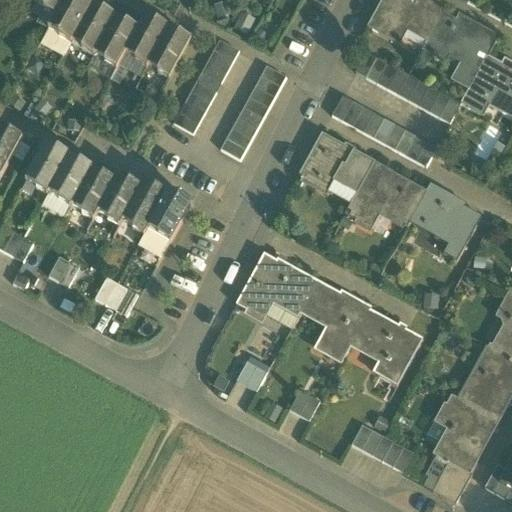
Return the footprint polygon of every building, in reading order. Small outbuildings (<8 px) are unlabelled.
[(35,0),(33,4),(45,11),(44,13),(55,19),(66,0),(35,0)] [(66,0),(55,19),(49,31),(60,38),(59,40),(70,46),(91,8),(92,6),(81,0),(80,0),(80,2),(76,0),(66,0)] [(446,10),(428,0),(383,0),(367,30),(394,45),(404,27),(429,41),(443,17),(446,10)] [(91,8),(72,44),(83,50),(82,52),(93,59),(114,21),(115,19),(104,12),(103,14),(91,8)] [(429,41),(422,55),(442,66),(450,52),(468,62),(466,66),(479,74),(487,60),(499,39),(485,31),(483,36),(457,21),(455,24),(443,17),(429,41)] [(156,26),(144,19),(138,31),(125,55),(136,61),(135,63),(142,68),(146,70),(148,68),(167,32),(168,30),(157,23),(156,26)] [(114,21),(94,56),(106,63),(105,65),(116,71),(118,68),(125,55),(138,31),(127,25),(125,27),(114,21)] [(167,32),(148,68),(158,74),(157,76),(169,82),(191,42),(179,36),(178,38),(167,32)] [(239,55),(220,44),(214,55),(234,65),(239,55)] [(125,55),(118,68),(136,78),(142,68),(135,63),(136,61),(125,55)] [(234,65),(214,55),(208,65),(228,76),(234,65)] [(366,56),(355,76),(366,81),(377,62),(366,56)] [(511,67),(509,72),(487,60),(479,74),(461,107),(479,117),(487,102),(505,112),(502,117),(511,121),(511,67)] [(377,62),(366,81),(376,87),(387,68),(377,62)] [(228,76),(208,65),(202,76),(222,87),(228,76)] [(387,68),(376,87),(387,93),(398,73),(387,68)] [(286,81),(267,70),(261,81),(281,91),(286,81)] [(398,73),(387,93),(397,99),(408,79),(398,73)] [(222,87),(202,76),(197,86),(216,97),(222,87)] [(408,79),(397,99),(408,105),(419,85),(408,79)] [(281,91),(261,81),(255,91),(275,102),(281,91)] [(419,85),(408,105),(418,110),(429,91),(419,85)] [(216,97),(197,86),(191,97),(211,108),(216,97)] [(275,102),(255,91),(249,102),(269,112),(275,102)] [(429,91),(418,110),(429,116),(440,97),(429,91)] [(211,108),(191,97),(185,107),(205,118),(211,108)] [(450,102),(440,97),(429,116),(439,122),(450,102)] [(353,105),(342,100),(332,119),(342,125),(353,105)] [(269,112),(249,102),(244,112),(263,123),(269,112)] [(450,102),(439,122),(450,128),(460,108),(450,102)] [(363,111),(353,105),(342,125),(353,131),(363,111)] [(205,118),(185,107),(179,118),(199,129),(205,118)] [(363,111),(353,131),(363,136),(374,117),(363,111)] [(263,123),(244,112),(238,123),(257,133),(263,123)] [(374,117),(363,136),(373,142),(384,123),(374,117)] [(199,129),(179,118),(174,128),(194,139),(199,129)] [(257,133),(238,123),(232,133),(252,144),(257,133)] [(395,128),(384,123),(373,142),(384,148),(395,128)] [(395,128),(384,148),(394,154),(405,134),(395,128)] [(252,144),(232,133),(226,144),(246,154),(252,144)] [(0,134),(0,180),(21,142),(10,136),(8,139),(0,134)] [(405,134),(394,154),(405,160),(416,140),(405,134)] [(374,166),(322,137),(299,179),(317,189),(323,179),(357,197),(374,167),(374,166)] [(416,140),(405,160),(415,165),(426,146),(416,140)] [(246,154),(226,144),(221,154),(240,164),(246,154)] [(426,146),(415,165),(426,171),(437,151),(426,146)] [(57,156),(45,149),(26,185),(37,191),(36,194),(47,200),(49,197),(68,162),(69,160),(58,154),(57,156)] [(80,168),(68,162),(49,197),(59,203),(58,206),(70,212),(71,210),(90,176),(92,172),(81,166),(80,168)] [(391,176),(374,167),(357,197),(345,218),(368,230),(379,210),(394,219),(392,222),(407,230),(412,222),(427,194),(392,175),(391,176)] [(101,182),(90,176),(71,210),(82,216),(81,218),(93,225),(98,216),(114,185),(103,179),(101,182)] [(126,188),(116,182),(114,185),(98,216),(108,222),(106,224),(119,231),(122,225),(141,192),(128,185),(126,188)] [(458,203),(431,187),(427,194),(412,222),(428,231),(431,226),(441,231),(436,240),(448,247),(443,256),(458,264),(482,220),(457,206),(458,203)] [(153,195),(142,189),(141,192),(122,225),(133,231),(131,233),(144,240),(167,198),(155,191),(153,195)] [(179,202),(168,196),(167,198),(144,240),(138,250),(161,262),(192,207),(180,200),(179,202)] [(24,242),(4,231),(0,238),(0,253),(13,261),(24,242)] [(44,253),(24,242),(13,261),(33,272),(44,253)] [(283,268),(264,258),(236,309),(260,322),(271,302),(300,317),(301,315),(318,285),(284,267),(283,268)] [(60,261),(49,281),(59,286),(70,267),(60,261)] [(70,267),(59,286),(69,292),(80,272),(70,267)] [(117,288),(107,283),(96,302),(106,308),(117,288)] [(370,314),(318,285),(301,315),(333,332),(321,355),(341,366),(352,347),(370,314)] [(137,299),(117,288),(106,308),(126,319),(137,299)] [(511,296),(509,295),(498,316),(510,323),(509,325),(510,326),(494,355),(511,364),(511,296)] [(423,343),(370,314),(352,347),(385,365),(377,379),(397,390),(423,343)] [(511,364),(494,355),(486,350),(473,373),(484,378),(467,409),(499,426),(511,401),(511,364)] [(267,377),(248,366),(237,385),(257,396),(267,377)] [(320,406),(300,395),(290,414),(309,425),(320,406)] [(467,409),(451,400),(440,421),(454,428),(436,460),(449,467),(470,478),(471,477),(499,426),(467,409)] [(382,440),(362,430),(352,449),(372,460),(382,440)] [(393,446),(383,440),(372,460),(382,466),(393,446)] [(404,452),(393,446),(382,466),(393,472),(404,452)] [(404,452),(393,472),(403,477),(414,458),(404,452)] [(470,478),(449,467),(439,485),(462,497),(472,478),(471,477),(470,478)] [(505,473),(497,469),(485,492),(496,498),(508,476),(505,474),(505,473)] [(462,497),(439,485),(433,495),(456,508),(462,497)]
